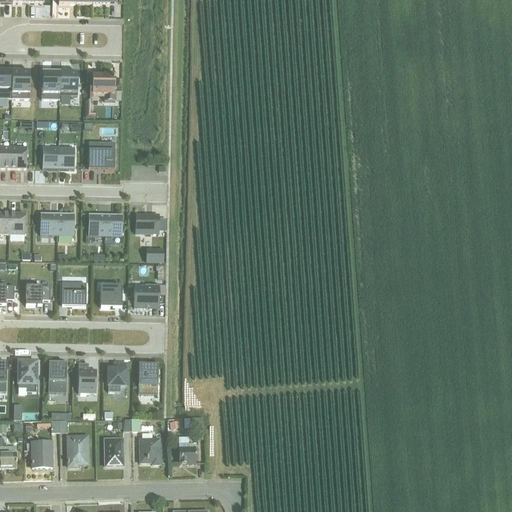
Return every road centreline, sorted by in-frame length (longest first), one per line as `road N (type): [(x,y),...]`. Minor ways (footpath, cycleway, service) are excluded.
road 1 (residential): [(0,325),(147,328),(157,338),(147,349),(0,345)]
road 2 (residential): [(0,495),(235,491)]
road 3 (residential): [(0,190),(166,194)]
road 4 (residential): [(11,46),(25,28),(107,29),(117,40),(107,52)]
